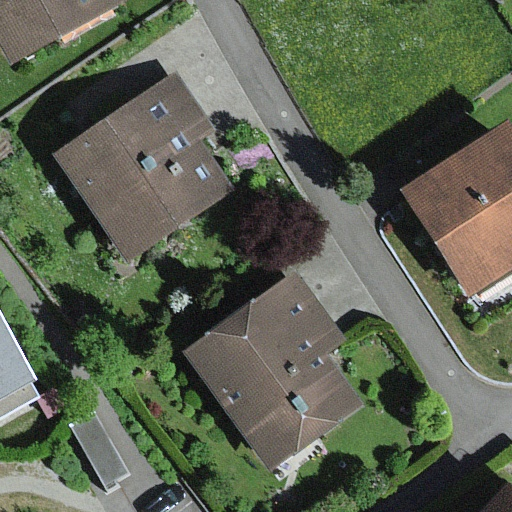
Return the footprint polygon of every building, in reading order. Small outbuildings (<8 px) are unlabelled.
[(0,0),(0,69),(4,76),(120,11),(114,0),(0,0)] [(174,73),(45,161),(120,271),(231,196),(196,145),(215,132),(174,73)] [(511,152),(501,134),(396,201),(462,305),(511,273),(511,152)] [(291,276),(175,361),(264,482),(359,412),(320,359),(340,344),(291,276)] [(0,338),(0,424),(37,404),(0,338)] [(91,415),(65,429),(103,497),(115,490),(112,484),(125,477),(91,415)] [(511,511),(511,508),(499,497),(485,511),(511,511)]
